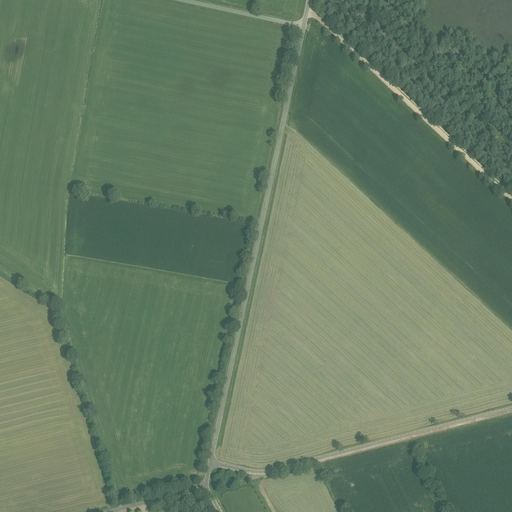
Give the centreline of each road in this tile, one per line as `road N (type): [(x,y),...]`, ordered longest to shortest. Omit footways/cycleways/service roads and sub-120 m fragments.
road 1 (unclassified): [(211,462),(303,26)]
road 2 (tertiary): [(211,462),(267,472),(511,409)]
road 3 (track): [(511,198),(307,10)]
road 4 (unclassified): [(303,26),(181,0)]
